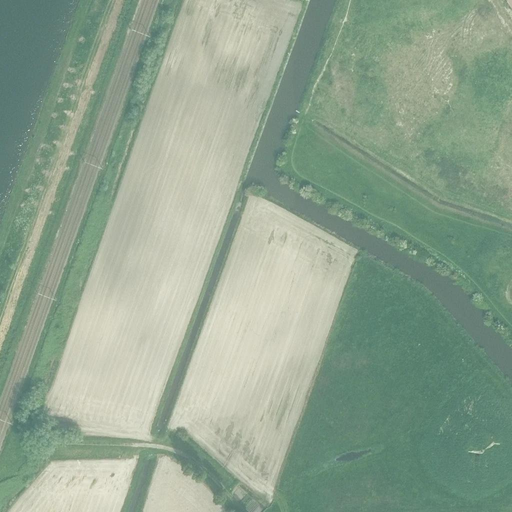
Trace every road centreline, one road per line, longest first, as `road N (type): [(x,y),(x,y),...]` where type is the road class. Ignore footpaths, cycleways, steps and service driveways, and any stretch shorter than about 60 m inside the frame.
road 1 (track): [(0,252),(87,0)]
road 2 (residential): [(245,511),(180,452),(33,443)]
